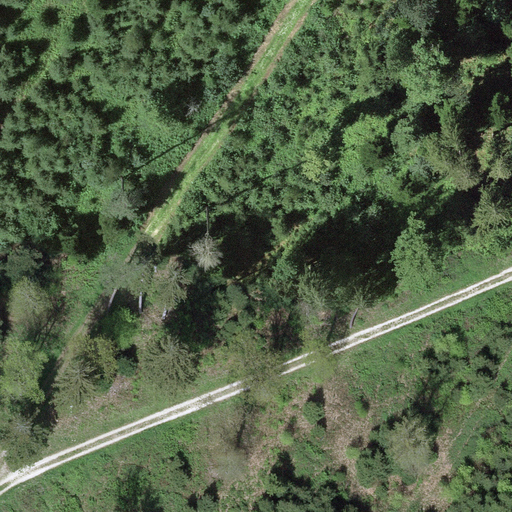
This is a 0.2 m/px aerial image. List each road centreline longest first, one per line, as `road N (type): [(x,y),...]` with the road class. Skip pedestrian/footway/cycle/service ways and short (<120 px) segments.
road 1 (track): [(0,472),(295,0)]
road 2 (track): [(2,469),(290,363),(511,269)]
